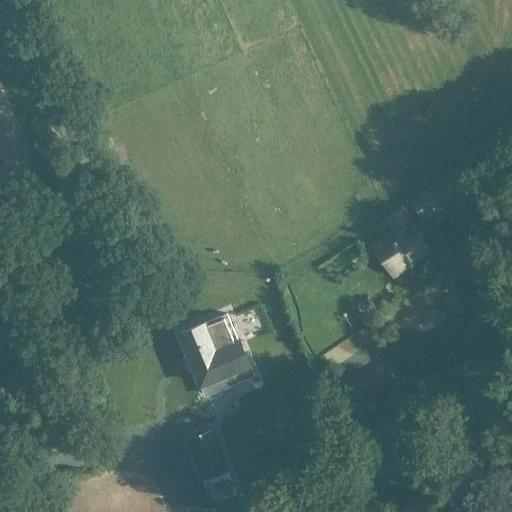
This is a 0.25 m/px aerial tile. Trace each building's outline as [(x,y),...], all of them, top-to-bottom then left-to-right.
[(423,219),(459,196),(446,178),(411,201),(423,219)] [(401,209),(388,218),(396,230),(377,243),(395,271),(428,249),(401,209)] [(225,373),(248,364),(227,313),(180,333),(206,393),(229,383),(225,373)] [(383,361),(365,375),(361,369),(338,385),(363,418),(386,401),(382,395),(399,382),(383,361)] [(0,419),(0,429),(7,442),(26,433),(4,389),(0,390),(0,410),(3,417),(0,419)] [(231,469),(215,427),(186,438),(187,439),(169,446),(178,471),(194,465),(200,481),(231,469)]
